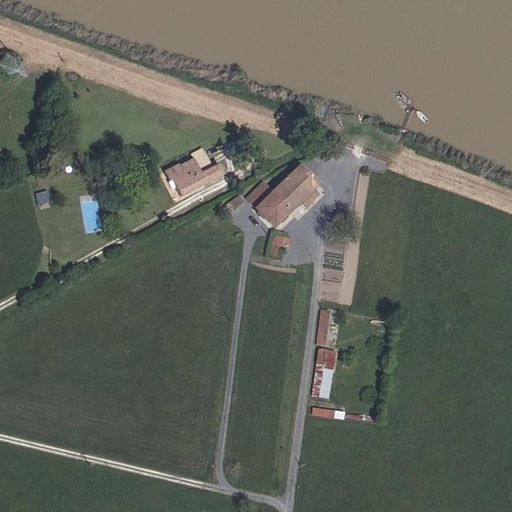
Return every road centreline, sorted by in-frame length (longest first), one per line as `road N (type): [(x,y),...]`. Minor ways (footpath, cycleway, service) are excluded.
road 1 (unknown): [(342,167),(300,509),(0,435)]
road 2 (unknown): [(0,311),(203,195)]
